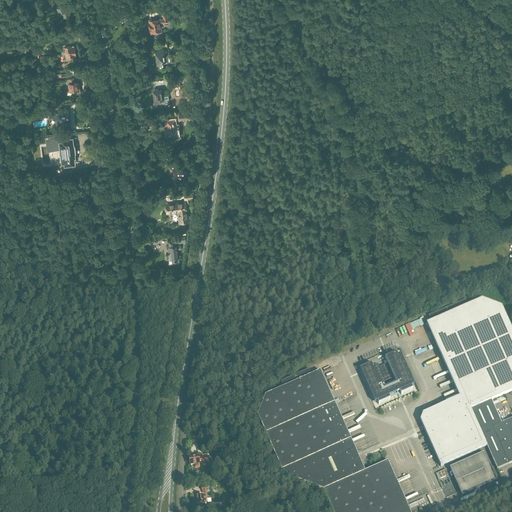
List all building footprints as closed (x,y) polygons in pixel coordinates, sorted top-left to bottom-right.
[(44,12),(56,10),(54,3),(60,2),(59,0),(53,0),(53,1),(43,3),(44,12)] [(63,18),(70,16),(67,3),(60,4),(61,8),(57,9),(59,18),(63,17),(63,18)] [(163,17),(163,19),(160,20),(160,19),(150,20),(151,24),(149,25),(150,29),(151,29),(152,33),(161,32),(160,27),(159,23),(168,22),(167,16),(169,16),(169,11),(162,12),(162,17),(163,17)] [(66,44),(61,45),(62,52),(62,53),(75,52),(75,45),(67,46),(66,44)] [(164,57),(163,50),(156,51),(158,66),(163,65),(163,63),(163,62),(172,61),(171,55),(166,55),(167,57),(164,57)] [(76,59),(76,58),(75,52),(62,53),(63,55),(64,56),(64,60),(66,59),(73,59),(73,60),(74,61),(75,61),(76,61),(76,60),(76,59)] [(69,91),(74,90),(75,94),(81,94),(79,85),(78,85),(78,82),(74,83),(74,79),(69,79),(69,80),(66,80),(66,84),(68,84),(69,87),(69,90),(69,91)] [(168,88),(180,86),(179,79),(167,81),(168,88)] [(158,90),(158,89),(154,89),(154,91),(153,91),(155,104),(160,103),(160,101),(161,101),(160,101),(169,99),(168,96),(162,97),(161,90),(158,90)] [(50,114),(49,106),(40,107),(41,113),(43,113),(44,115),(50,114)] [(59,115),(58,113),(55,113),(55,115),(56,119),(57,122),(56,122),(56,128),(60,127),(60,125),(65,124),(69,123),(69,121),(68,113),(66,114),(66,113),(61,114),(59,115)] [(175,128),(174,121),(167,122),(168,129),(167,129),(166,130),(166,133),(167,134),(168,137),(177,136),(176,127),(175,128)] [(47,143),(41,144),(42,149),(41,152),(41,154),(42,156),(42,158),(43,160),(44,166),(55,165),(54,163),(63,162),(63,161),(65,160),(65,163),(74,162),(73,156),(74,156),(74,152),(73,149),(72,150),(71,150),(70,149),(70,147),(72,146),(73,146),(72,141),(72,138),(62,140),(62,142),(60,142),(59,137),(46,139),(47,143)] [(188,174),(180,168),(182,165),(175,161),(171,168),(172,168),(172,169),(174,170),(175,170),(176,170),(174,173),(176,174),(175,176),(178,178),(178,179),(179,180),(180,179),(182,180),(184,177),(186,178),(188,174)] [(189,203),(189,200),(194,199),(193,193),(184,194),(185,200),(187,200),(188,202),(187,203),(186,203),(185,202),(166,205),(166,206),(165,207),(165,209),(166,210),(167,211),(167,213),(178,211),(180,223),(182,222),(182,224),(183,224),(185,224),(185,223),(186,222),(188,222),(186,210),(187,210),(186,204),(188,204),(189,203)] [(502,212),(506,210),(509,209),(511,207),(511,199),(495,206),(497,213),(502,212)] [(173,246),(172,242),(169,242),(169,246),(168,247),(169,250),(171,250),(172,260),(177,259),(176,249),(181,249),(180,245),(173,246)] [(470,410),(473,409),(491,401),(505,395),(511,391),(511,330),(502,307),(482,300),(468,306),(431,322),(427,324),(459,398),(423,414),(420,421),(441,467),(487,447),(470,410)] [(431,322),(468,306),(465,300),(429,316),(431,322)] [(371,364),(360,369),(375,403),(377,402),(379,405),(390,400),(389,397),(400,392),(401,395),(412,390),(411,387),(414,386),(401,355),(398,356),(396,353),(385,358),(388,364),(376,369),(375,366),(372,367),(371,364)] [(260,410),(258,415),(284,475),(304,483),(323,490),(333,511),(410,511),(406,503),(399,486),(396,480),(388,462),(365,472),(364,471),(363,466),(359,458),(358,456),(357,454),(320,371),(317,372),(311,375),(309,369),(290,377),(285,380),(281,382),(282,384),(284,387),(281,388),(274,392),(265,395),(260,410)] [(473,409),(470,410),(472,416),(487,447),(489,452),(497,470),(499,469),(501,468),(511,463),(511,418),(508,421),(501,424),(497,414),(491,401),(485,404),(473,409)] [(496,480),(484,453),(449,468),(462,496),(497,481),(496,480)] [(190,466),(195,465),(195,468),(200,467),(199,464),(204,463),(204,464),(208,463),(208,462),(210,462),(210,457),(207,458),(207,457),(200,458),(201,460),(198,460),(198,456),(189,458),(188,458),(189,462),(190,462),(190,466)] [(440,479),(449,476),(446,470),(438,474),(440,479)] [(209,476),(200,480),(202,484),(211,480),(209,476)] [(198,505),(199,509),(205,508),(205,504),(206,504),(205,497),(204,490),(206,489),(205,486),(200,488),(201,491),(202,491),(202,495),(197,495),(198,505)]
